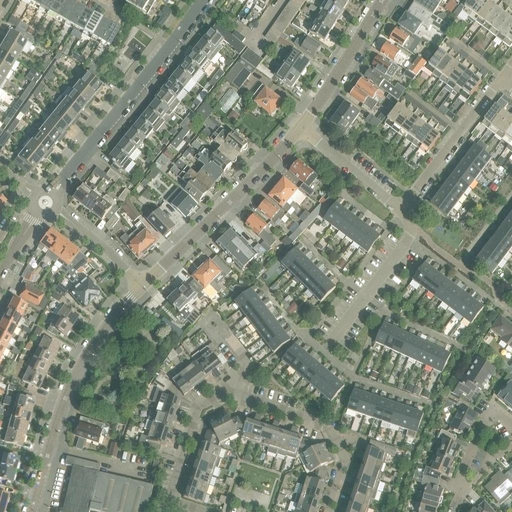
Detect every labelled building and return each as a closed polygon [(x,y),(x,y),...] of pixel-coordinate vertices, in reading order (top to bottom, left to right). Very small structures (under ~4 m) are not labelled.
[(32,0),(30,3),(39,8),(43,0),(32,0)] [(43,0),(39,8),(47,13),(54,0),(43,0)] [(54,0),(47,13),(56,18),(65,0),(54,0)] [(65,0),(56,18),(65,23),(75,4),(67,0),(65,0)] [(147,16),(151,8),(137,0),(128,0),(126,4),(147,16)] [(259,0),(256,6),(263,11),(270,0),(259,0)] [(299,10),(302,5),(295,0),(290,0),(289,3),(299,10)] [(347,0),(329,0),(328,2),(343,11),(349,1),(347,0)] [(415,0),(414,2),(433,15),(439,5),(431,0),(415,0)] [(469,0),(461,12),(468,17),(480,0),(469,0)] [(480,0),(468,17),(475,22),(489,3),(485,0),(480,0)] [(328,2),(322,12),(336,21),(343,11),(328,2)] [(432,16),(433,15),(414,2),(402,20),(400,20),(398,23),(399,24),(398,26),(414,36),(421,26),(427,30),(431,26),(447,37),(453,29),(446,25),(441,22),(432,16)] [(452,2),(445,10),(451,14),(457,6),(452,2)] [(289,3),(285,8),(296,15),(299,10),(289,3)] [(317,9),(306,3),(304,8),(314,14),(317,9)] [(475,22),(482,27),(496,8),(489,3),(475,22)] [(65,23),(73,27),(84,9),(75,4),(65,23)] [(169,17),(172,11),(165,7),(161,12),(169,17)] [(285,8),(282,13),(292,20),(296,15),(285,8)] [(482,27),(489,33),(503,14),(496,8),(482,27)] [(73,27),(82,32),(92,14),(84,9),(73,27)] [(322,12),(315,23),(330,31),(336,21),(322,12)] [(282,13),(278,18),(289,25),(292,20),(282,13)] [(82,32),(91,37),(101,19),(92,14),(82,32)] [(163,14),(156,24),(162,27),(169,18),(163,14)] [(489,33),(496,38),(510,19),(503,14),(489,33)] [(446,16),(441,22),(446,25),(450,19),(446,16)] [(9,18),(7,23),(16,28),(19,24),(9,18)] [(278,18),(275,23),(285,30),(289,25),(278,18)] [(91,37),(100,42),(110,24),(101,19),(91,37)] [(496,38),(502,43),(511,30),(511,20),(510,19),(496,38)] [(275,23),(272,28),(282,35),(283,34),(285,30),(275,23)] [(324,42),(330,31),(315,23),(309,33),(324,42)] [(19,24),(16,28),(24,33),(27,28),(19,24)] [(119,29),(110,24),(100,42),(109,47),(119,29)] [(206,37),(203,41),(218,53),(222,49),(219,47),(223,41),(235,51),(234,52),(239,56),(246,47),(242,44),(245,40),(235,32),(232,36),(217,24),(210,32),(209,31),(204,36),(206,37)] [(4,35),(1,40),(20,52),(26,43),(31,46),(35,40),(24,33),(16,28),(13,34),(9,32),(7,36),(4,35)] [(272,28),(268,33),(279,40),(280,37),(282,35),(272,28)] [(414,42),(409,38),(396,29),(393,34),(391,33),(389,36),(390,38),(389,39),(408,52),(414,42)] [(511,45),(511,30),(502,43),(509,48),(511,45)] [(453,37),(458,41),(462,35),(457,31),(453,37)] [(275,45),(276,43),(279,40),(268,33),(265,38),(275,45)] [(319,52),(321,49),(320,48),(321,47),(304,36),(301,42),(297,39),(294,45),(314,58),(317,53),(319,52)] [(280,37),(279,40),(276,43),(290,52),(294,47),(286,41),(280,37)] [(0,46),(1,46),(0,47),(0,51),(15,61),(20,52),(1,40),(0,42),(0,46)] [(195,49),(195,50),(210,63),(218,53),(203,41),(200,44),(199,43),(194,48),(195,49)] [(445,45),(451,50),(454,46),(448,41),(445,45)] [(396,64),(401,67),(404,61),(397,56),(400,52),(387,43),(386,44),(384,44),(382,47),(383,49),(380,54),(396,64)] [(478,47),(473,43),(469,48),(474,52),(478,48),(478,47)] [(451,50),(458,55),(461,51),(454,46),(451,50)] [(485,52),(480,48),(476,53),(481,57),(484,53),(485,52)] [(240,59),(245,62),(253,53),(248,49),(240,59)] [(202,73),(210,63),(195,50),(192,53),(191,52),(187,58),(188,59),(187,60),(200,70),(202,73)] [(0,64),(9,70),(15,61),(0,51),(0,64)] [(293,51),(284,65),(301,76),(310,63),(293,51)] [(425,70),(432,75),(446,56),(439,51),(425,70)] [(458,55),(465,60),(468,56),(461,51),(458,55)] [(426,63),(430,56),(425,52),(421,60),(426,63)] [(58,61),(62,56),(58,53),(53,58),(58,61)] [(245,62),(250,66),(258,57),(253,53),(245,62)] [(432,75),(439,81),(453,62),(446,56),(432,75)] [(465,60),(472,65),(475,61),(468,56),(465,60)] [(263,61),(258,57),(250,66),(254,69),(256,70),(259,65),(263,61)] [(374,70),(372,72),(387,83),(391,78),(392,79),(399,69),(390,62),(389,64),(378,57),(378,58),(376,58),(374,61),(375,62),(372,66),(374,67),(373,69),(374,70)] [(418,58),(409,72),(416,77),(426,64),(418,58)] [(47,59),(43,65),(47,68),(51,62),(47,59)] [(240,59),(237,64),(250,75),(254,69),(250,66),(245,62),(240,59)] [(180,69),(179,70),(192,80),(200,70),(187,60),(184,64),(183,63),(178,68),(180,69)] [(472,65),(479,71),(482,67),(475,61),(472,65)] [(439,81),(446,86),(460,67),(453,62),(439,81)] [(0,77),(4,79),(9,70),(0,64),(0,77)] [(237,91),(250,75),(237,64),(224,80),(237,91)] [(43,65),(39,71),(43,74),(47,68),(43,65)] [(274,75),(259,65),(256,70),(270,80),(274,75)] [(291,89),(301,76),(284,65),(275,78),(291,89)] [(48,72),(52,75),(56,69),(52,66),(48,72)] [(446,86),(453,91),(467,72),(460,67),(446,86)] [(489,72),(482,67),(479,71),(486,76),(489,72)] [(89,70),(78,82),(94,95),(101,86),(93,80),(96,76),(89,70)] [(172,79),(171,80),(184,90),(192,80),(179,70),(176,73),(175,72),(171,77),(172,79)] [(219,70),(212,80),(216,84),(224,74),(219,70)] [(387,83),(372,72),(369,70),(364,77),(388,95),(386,98),(395,105),(402,94),(387,83)] [(406,71),(403,76),(412,82),(416,77),(409,72),(406,71)] [(52,75),(48,72),(44,77),(48,80),(49,79),(52,75)] [(453,91),(460,96),(474,77),(467,72),(453,91)] [(34,77),(30,82),(34,85),(39,80),(34,77)] [(481,82),(474,77),(460,96),(467,101),(481,82)] [(164,88),(163,89),(176,100),(184,90),(171,80),(168,83),(167,82),(163,87),(164,88)] [(213,88),(216,84),(212,80),(208,84),(213,88)] [(362,80),(356,89),(372,100),(375,96),(380,100),(384,95),(362,80)] [(30,82),(26,88),(30,91),(34,85),(30,82)] [(91,99),(94,95),(78,82),(72,91),(89,105),(93,100),(91,99)] [(44,87),(40,84),(35,89),(40,92),(44,87)] [(397,84),(394,88),(402,94),(405,90),(397,84)] [(275,110),(281,102),(262,87),(251,100),(256,105),(257,106),(260,109),(262,109),(271,116),(271,115),(273,115),(275,112),(275,110)] [(61,96),(62,97),(80,112),(83,108),(85,109),(89,105),(72,91),(68,88),(61,96)] [(31,95),(35,98),(40,92),(35,89),(31,95)] [(155,100),(156,101),(156,100),(172,113),(178,105),(180,103),(176,100),(163,89),(160,93),(159,92),(155,97),(156,98),(155,100)] [(230,89),(216,107),(225,115),(239,96),(230,89)] [(376,104),(372,100),(356,89),(350,96),(371,111),(376,104)] [(22,94),(18,100),(22,103),(26,97),(22,94)] [(403,99),(410,104),(413,100),(406,95),(403,99)] [(503,95),(481,125),(487,130),(502,111),(502,112),(508,105),(507,104),(502,101),(505,97),(503,95)] [(77,115),(80,112),(62,97),(55,105),(58,107),(75,122),(79,117),(77,115)] [(18,109),(22,103),(18,100),(14,106),(18,109)] [(149,109),(148,110),(161,120),(165,115),(169,116),(172,113),(156,100),(156,101),(154,104),(152,103),(148,108),(149,109)] [(410,104),(417,110),(420,105),(413,100),(410,104)] [(27,101),(23,107),(27,110),(31,104),(27,101)] [(195,115),(194,116),(199,120),(204,124),(208,120),(209,118),(214,111),(205,103),(195,115)] [(250,105),(248,103),(242,111),(244,113),(250,105)] [(345,134),(359,115),(344,104),(330,123),(345,134)] [(384,124),(391,130),(405,111),(398,105),(384,124)] [(417,110),(424,115),(427,111),(420,105),(417,110)] [(23,116),(27,110),(23,107),(19,113),(23,116)] [(72,126),(75,122),(58,107),(51,116),(67,128),(70,124),(72,126)] [(385,109),(376,120),(380,123),(389,112),(385,109)] [(141,119),(141,120),(153,130),(161,120),(148,110),(145,114),(144,113),(140,118),(141,119)] [(232,111),(227,118),(234,124),(240,117),(232,111)] [(391,130),(398,135),(412,116),(405,111),(391,130)] [(424,115),(431,120),(434,116),(427,111),(424,115)] [(502,111),(487,130),(494,136),(509,116),(502,112),(502,111)] [(9,112),(5,118),(10,121),(14,115),(9,112)] [(191,112),(183,122),(187,125),(191,120),(194,116),(195,115),(191,112)] [(448,112),(445,116),(452,121),(455,117),(448,112)] [(376,130),(380,123),(376,120),(369,115),(365,121),(376,130)] [(63,132),(67,128),(51,116),(44,124),(62,138),(65,134),(63,132)] [(398,135),(405,140),(419,121),(412,116),(398,135)] [(431,120),(438,125),(441,121),(434,116),(431,120)] [(511,118),(509,116),(494,136),(501,141),(511,126),(511,118)] [(5,118),(1,124),(5,127),(10,121),(5,118)] [(15,119),(11,125),(15,128),(19,122),(15,119)] [(133,129),(133,130),(145,140),(153,130),(141,120),(137,124),(136,123),(132,128),(133,129)] [(215,133),(214,135),(239,155),(243,151),(245,151),(247,148),(247,146),(248,145),(247,144),(247,145),(233,133),(230,138),(208,120),(204,124),(215,133)] [(405,140),(412,146),(426,127),(419,121),(405,140)] [(448,126),(441,121),(438,125),(445,130),(448,126)] [(58,143),(62,138),(44,124),(38,133),(53,145),(56,141),(58,143)] [(11,125),(6,131),(10,133),(15,128),(11,125)] [(511,126),(501,141),(508,146),(511,140),(511,126)] [(186,127),(183,130),(178,136),(179,138),(182,140),(190,131),(186,127)] [(412,146),(419,150),(433,131),(426,127),(412,146)] [(236,159),(239,155),(214,135),(206,129),(203,133),(205,135),(210,139),(221,148),(217,153),(231,165),(232,164),(234,164),(236,162),(236,159)] [(125,139),(125,140),(137,150),(145,140),(133,130),(130,133),(128,132),(124,138),(125,139)] [(440,137),(433,131),(419,150),(426,156),(440,137)] [(50,149),(53,145),(38,133),(31,141),(48,155),(52,151),(50,149)] [(9,137),(4,134),(0,139),(0,146),(2,148),(9,137)] [(179,138),(178,136),(174,141),(180,146),(184,141),(182,140),(179,138)] [(117,149),(129,159),(137,150),(125,140),(122,143),(120,142),(116,147),(117,149)] [(44,160),(48,155),(31,141),(24,149),(39,162),(42,158),(44,160)] [(231,166),(231,165),(217,153),(213,157),(203,148),(202,149),(195,142),(191,146),(199,153),(198,154),(223,174),(227,170),(229,170),(231,168),(231,166)] [(463,152),(467,155),(468,154),(485,167),(491,159),(474,147),(470,152),(465,149),(463,152)] [(220,178),(223,174),(198,154),(197,155),(190,148),(186,152),(189,155),(205,167),(201,172),(215,184),(216,183),(218,183),(220,181),(220,178)] [(32,171),(39,162),(24,149),(13,163),(21,169),(23,170),(25,169),(26,168),(28,167),(32,171)] [(121,170),(129,159),(117,149),(114,153),(112,152),(108,157),(109,158),(109,159),(121,170)] [(457,159),(462,162),(463,162),(480,174),(485,167),(468,154),(467,155),(464,159),(460,156),(457,159)] [(170,162),(162,156),(157,162),(159,164),(161,162),(166,167),(170,162)] [(500,157),(496,163),(502,168),(507,162),(500,157)] [(215,185),(215,184),(201,172),(197,176),(179,161),(176,165),(183,171),(182,172),(207,193),(210,190),(213,190),(215,187),(215,185)] [(308,189),(318,177),(313,174),(298,162),(294,167),(292,167),(290,169),(290,172),(289,173),(303,184),(299,189),(310,197),(314,193),(308,189)] [(452,166),(457,170),(457,169),(474,181),(480,174),(463,162),(462,162),(459,166),(454,163),(452,166)] [(155,167),(151,171),(156,175),(157,176),(161,172),(160,171),(158,170),(155,167)] [(92,173),(102,181),(107,176),(106,175),(96,168),(92,173)] [(204,198),(207,193),(182,172),(181,174),(174,168),(170,172),(188,187),(184,191),(199,203),(200,203),(202,202),(204,200),(204,198)] [(446,173),(451,177),(452,176),(469,189),(474,181),(457,169),(457,170),(453,174),(449,170),(446,173)] [(110,170),(106,175),(107,176),(102,181),(112,188),(120,178),(110,170)] [(441,180),(446,184),(446,183),(463,196),(469,189),(452,176),(451,177),(448,181),(443,177),(441,180)] [(150,183),(145,179),(141,185),(145,188),(150,183)] [(284,180),(276,189),(290,200),(295,204),(303,195),(284,180)] [(83,207),(95,192),(99,185),(95,182),(93,186),(92,185),(89,190),(83,185),(72,199),(83,207)] [(435,188),(440,191),(441,190),(458,203),(463,196),(446,183),(446,184),(442,188),(438,185),(435,188)] [(497,189),(492,185),(489,189),(494,193),(497,189)] [(177,188),(166,201),(172,207),(178,212),(186,219),(197,206),(184,194),(177,188)] [(287,204),(290,200),(276,189),(269,197),(282,208),(281,209),(287,214),(292,208),(287,204)] [(119,200),(123,203),(126,200),(131,194),(126,190),(119,200)] [(430,195),(435,198),(435,197),(453,210),(458,203),(441,190),(440,191),(437,195),(432,192),(430,195)] [(152,197),(146,191),(142,194),(149,200),(152,197)] [(83,207),(92,214),(104,199),(95,192),(83,207)] [(105,218),(109,222),(114,216),(114,215),(116,214),(119,210),(114,206),(116,204),(106,196),(104,199),(92,214),(102,222),(105,218)] [(447,218),(453,210),(435,197),(435,198),(432,203),(427,199),(425,202),(430,206),(430,205),(447,218)] [(322,199),(318,203),(320,204),(325,208),(326,209),(327,209),(330,204),(326,201),(322,198),(322,199)] [(324,221),(331,227),(344,210),(343,209),(339,206),(342,201),(339,199),(335,204),(336,205),(331,212),(327,209),(326,209),(325,208),(321,214),(326,217),(324,221)] [(141,217),(127,201),(121,207),(134,223),(141,217)] [(281,221),(285,216),(279,211),(279,212),(266,201),(264,202),(262,202),(260,205),(260,207),(257,211),(275,225),(279,220),(281,221)] [(320,204),(310,215),(315,219),(321,214),(325,208),(320,204)] [(346,205),(343,209),(344,210),(331,227),(338,232),(351,215),(350,214),(346,211),(349,207),(346,205)] [(156,207),(151,211),(156,217),(150,222),(148,220),(148,221),(164,238),(170,232),(168,229),(172,225),(156,207)] [(435,217),(438,213),(431,208),(428,212),(435,217)] [(353,210),(350,214),(351,215),(338,232),(346,237),(358,221),(357,220),(353,217),(356,212),(353,210)] [(502,216),(507,220),(508,218),(511,221),(511,212),(509,217),(504,213),(502,216)] [(276,242),(268,236),(263,231),(267,226),(254,214),(245,225),(271,247),(276,242)] [(303,223),(300,226),(305,230),(315,219),(310,215),(303,223)] [(361,215),(357,220),(358,221),(346,237),(353,243),(366,226),(364,225),(360,222),(364,217),(361,215)] [(118,220),(114,216),(109,222),(104,228),(109,233),(118,220)] [(496,223),(501,227),(502,226),(511,233),(511,221),(508,218),(507,220),(504,224),(499,220),(496,223)] [(368,221),(364,225),(366,226),(353,243),(360,248),(373,231),(372,231),(367,227),(371,223),(368,221)] [(138,232),(134,236),(148,251),(149,251),(151,251),(154,249),(154,246),(158,243),(140,223),(135,227),(138,232)] [(292,234),(288,239),(292,242),(293,243),(301,235),(302,234),(305,230),(300,226),(299,227),(292,234)] [(375,226),(372,231),(373,231),(360,248),(368,254),(380,237),(375,233),(378,228),(375,226)] [(491,230),(496,234),(497,233),(511,244),(511,233),(502,226),(501,227),(498,231),(493,227),(491,230)] [(39,243),(36,248),(40,251),(44,247),(49,251),(59,238),(49,230),(39,243)] [(227,236),(225,238),(250,264),(253,267),(257,263),(254,260),(258,256),(234,230),(232,231),(230,231),(227,233),(227,236)] [(485,238),(490,241),(491,240),(508,253),(511,247),(511,244),(497,233),(496,234),(493,238),(488,235),(485,238)] [(147,252),(148,251),(134,236),(130,240),(126,235),(121,240),(138,260),(142,256),(144,257),(147,254),(147,252)] [(312,235),(307,239),(312,243),(316,239),(312,235)] [(49,251),(58,259),(68,245),(59,238),(49,251)] [(242,272),(250,264),(225,238),(223,240),(220,240),(217,242),(218,245),(217,245),(242,272)] [(288,239),(283,244),(287,248),(292,242),(288,239)] [(480,245),(485,249),(485,248),(502,260),(508,253),(491,240),(490,241),(487,245),(482,242),(480,245)] [(264,242),(259,246),(267,254),(271,249),(264,242)] [(282,264),(288,271),(303,256),(302,255),(298,251),(303,247),(300,244),(295,249),(296,250),(282,264)] [(68,245),(58,259),(55,262),(61,266),(59,270),(65,274),(67,272),(74,263),(76,264),(82,256),(68,245)] [(263,258),(267,254),(259,246),(258,245),(254,250),(263,258)] [(475,252),(480,255),(497,267),(502,260),(485,248),(485,249),(482,253),(477,249),(475,252)] [(307,251),(302,255),(303,256),(288,271),(295,277),(310,263),(308,261),(305,258),(310,254),(307,251)] [(491,275),(497,267),(480,255),(476,260),(472,256),(469,259),(475,263),(491,275)] [(87,260),(82,256),(76,264),(74,263),(67,272),(91,301),(95,298),(97,298),(100,296),(99,294),(100,294),(88,280),(86,282),(84,280),(81,282),(80,280),(79,281),(76,277),(76,276),(74,273),(80,268),(81,269),(87,263),(85,262),(87,260)] [(312,257),(308,261),(310,263),(295,277),(301,284),(316,269),(315,268),(311,264),(316,260),(312,257)] [(210,260),(201,269),(220,290),(223,286),(216,278),(221,273),(225,278),(231,272),(217,258),(212,263),(210,260)] [(412,281),(420,287),(433,269),(432,269),(427,265),(430,261),(428,259),(423,264),(424,265),(412,281)] [(341,270),(346,264),(340,260),(336,266),(341,270)] [(319,264),(315,268),(316,269),(301,284),(307,290),(322,275),(321,274),(317,270),(322,266),(319,264)] [(435,264),(432,269),(433,269),(420,287),(427,292),(440,275),(439,275),(434,271),(438,267),(435,264)] [(28,281),(30,276),(35,270),(32,268),(27,265),(20,278),(24,280),(28,281)] [(217,294),(220,290),(201,269),(192,277),(204,290),(209,285),(217,294)] [(325,270),(321,274),(322,275),(307,290),(314,296),(329,282),(327,280),(324,277),(328,273),(325,270)] [(443,270),(439,275),(440,275),(427,292),(434,298),(447,280),(446,279),(442,276),(445,272),(443,270)] [(88,304),(91,301),(67,272),(65,274),(65,275),(64,276),(75,289),(70,293),(83,309),(84,308),(86,308),(88,307),(88,304)] [(449,275),(446,279),(447,280),(434,298),(441,303),(454,286),(453,285),(449,282),(452,278),(449,275)] [(331,276),(327,280),(329,282),(314,296),(320,303),(335,288),(329,283),(334,278),(331,276)] [(457,281),(453,285),(454,286),(441,303),(449,309),(462,291),(460,290),(456,287),(459,283),(457,281)] [(185,284),(177,292),(189,305),(197,296),(201,300),(204,297),(190,283),(187,286),(185,284)] [(53,291),(54,292),(62,298),(67,291),(58,284),(53,291)] [(235,303),(241,310),(257,298),(256,297),(253,292),(258,288),(256,285),(250,290),(250,291),(235,303)] [(278,290),(274,285),(269,289),(274,294),(278,290)] [(42,298),(43,295),(24,286),(18,297),(37,307),(42,298)] [(231,287),(228,289),(236,296),(239,294),(242,291),(240,287),(236,286),(233,289),(231,287)] [(464,286),(460,290),(462,291),(449,309),(456,314),(469,297),(467,296),(463,293),(466,288),(464,286)] [(471,291),(467,296),(469,297),(456,314),(463,320),(476,302),(475,301),(471,298),(474,294),(471,291)] [(65,301),(62,298),(54,292),(50,297),(61,306),(65,301)] [(179,313),(189,305),(177,292),(167,301),(179,313)] [(261,293),(256,297),(257,298),(241,310),(246,318),(262,305),(261,304),(259,300),(264,296),(261,293)] [(478,297),(475,301),(476,302),(463,320),(470,325),(483,308),(478,303),(481,299),(478,297)] [(42,298),(37,307),(43,311),(48,301),(42,298)] [(12,299),(7,310),(20,317),(26,306),(12,299)] [(267,300),(261,304),(262,305),(246,318),(251,325),(268,312),(267,311),(264,307),(269,303),(267,300)] [(286,310),(290,307),(284,301),(280,304),(286,310)] [(51,314),(56,317),(70,327),(77,317),(63,307),(62,308),(57,305),(51,314)] [(297,310),(292,305),(290,307),(286,311),(291,316),(297,310)] [(272,307),(267,311),(268,312),(251,325),(257,332),(273,320),(272,318),(269,314),(275,310),(272,307)] [(7,310),(1,320),(15,327),(20,317),(7,310)] [(192,327),(200,317),(200,316),(194,311),(186,320),(192,327)] [(277,314),(272,318),(273,320),(257,332),(262,339),(279,327),(278,325),(275,321),(280,317),(277,314)] [(64,337),(70,327),(56,317),(49,327),(64,337)] [(511,349),(511,325),(511,326),(500,317),(490,330),(502,339),(500,341),(511,349)] [(375,343),(384,347),(393,328),(392,327),(387,325),(389,320),(386,319),(383,324),(384,325),(375,343)] [(1,320),(0,322),(0,333),(10,338),(15,327),(1,320)] [(283,321),(278,325),(279,327),(262,339),(268,346),(284,334),(283,332),(280,328),(285,324),(283,321)] [(394,322),(392,327),(393,328),(384,347),(392,351),(401,332),(400,331),(395,329),(397,324),(394,322)] [(402,326),(400,331),(401,332),(392,351),(400,355),(409,335),(408,335),(403,332),(405,328),(402,326)] [(288,328),(283,332),(284,334),(268,346),(273,354),(290,341),(285,335),(290,331),(288,328)] [(42,339),(37,349),(53,357),(58,346),(42,338),(45,333),(36,329),(33,335),(42,339)] [(410,330),(408,335),(409,335),(400,355),(408,359),(417,339),(416,339),(412,337),(414,332),(410,330)] [(0,333),(0,346),(4,349),(10,338),(0,333)] [(408,359),(417,363),(426,343),(424,342),(426,338),(422,336),(422,335),(418,334),(416,339),(417,339),(408,359)] [(16,341),(22,345),(25,340),(18,336),(16,341)] [(426,338),(424,342),(426,343),(417,363),(425,366),(434,347),(432,346),(428,344),(430,339),(426,338)] [(282,361),(289,368),(302,352),(302,351),(298,348),(302,343),(298,340),(294,345),(295,346),(282,361)] [(435,341),(432,346),(434,347),(425,366),(433,370),(442,351),(440,350),(436,348),(438,343),(435,341)] [(203,357),(202,357),(214,372),(212,374),(214,377),(219,373),(217,371),(222,366),(216,359),(221,355),(212,344),(200,353),(203,357)] [(443,345),(440,350),(442,351),(433,370),(441,374),(451,355),(444,351),(446,347),(443,345)] [(305,346),(302,351),(302,352),(289,368),(296,373),(309,357),(308,356),(304,353),(308,349),(305,346)] [(37,349),(32,360),(48,368),(53,357),(37,349)] [(312,352),(308,356),(309,357),(296,373),(303,379),(316,363),(315,362),(311,359),(315,355),(312,352)] [(202,357),(195,363),(206,378),(212,374),(214,372),(202,357)] [(319,358),(315,362),(316,363),(303,379),(310,385),(323,369),(322,368),(318,365),(322,360),(319,358)] [(457,383),(462,386),(459,390),(460,392),(466,396),(468,395),(471,392),(472,392),(475,387),(482,391),(495,370),(477,359),(466,377),(462,375),(457,383)] [(32,360),(27,371),(42,378),(48,368),(32,360)] [(195,363),(187,369),(199,384),(197,386),(199,389),(203,385),(201,382),(206,378),(195,363)] [(326,363),(322,368),(323,369),(310,385),(317,391),(330,375),(328,373),(325,370),(329,366),(326,363)] [(153,379),(156,381),(161,373),(162,371),(159,369),(157,373),(155,375),(155,376),(153,379)] [(187,369),(180,375),(191,390),(197,386),(199,384),(187,369)] [(332,369),(328,373),(330,375),(317,391),(323,397),(337,381),(336,380),(332,376),(336,372),(332,369)] [(37,389),(42,378),(27,371),(21,382),(37,389)] [(376,381),(378,374),(372,372),(370,378),(376,381)] [(511,408),(511,384),(511,385),(511,384),(511,372),(510,375),(505,381),(509,385),(499,397),(511,408)] [(161,373),(155,381),(167,389),(171,384),(164,379),(166,376),(161,373)] [(184,396),(191,390),(180,375),(172,381),(184,396)] [(340,375),(336,380),(337,381),(323,397),(330,403),(344,387),(339,382),(343,378),(340,375)] [(164,393),(167,389),(155,381),(150,389),(155,392),(157,389),(164,393)] [(411,394),(414,387),(408,384),(405,391),(411,394)] [(347,410),(356,413),(363,394),(362,393),(357,392),(359,386),(355,385),(353,391),(354,391),(347,410)] [(418,397),(421,390),(415,387),(412,394),(418,397)] [(364,388),(362,393),(363,394),(356,413),(365,416),(372,397),(370,396),(365,394),(367,389),(364,388)] [(372,391),(370,396),(372,397),(365,416),(373,419),(380,399),(379,399),(374,397),(376,392),(372,391)] [(428,400),(431,394),(425,391),(422,397),(428,400)] [(380,393),(379,399),(380,399),(373,419),(382,422),(389,402),(387,402),(382,400),(384,395),(380,393)] [(474,421),(477,416),(466,410),(469,405),(450,393),(446,401),(460,408),(449,428),(465,436),(473,420),(474,421)] [(161,395),(158,404),(177,411),(180,401),(161,395)] [(16,396),(13,408),(30,412),(33,401),(16,396)] [(389,396),(387,402),(389,402),(382,422),(391,425),(397,405),(396,405),(391,403),(393,398),(389,396)] [(397,399),(396,405),(397,405),(391,425),(399,428),(406,408),(404,408),(399,406),(401,401),(397,399)] [(406,402),(404,408),(406,408),(399,428),(408,431),(415,411),(413,411),(408,409),(410,404),(406,402)] [(175,417),(177,411),(158,404),(155,413),(174,420),(173,423),(176,424),(178,418),(175,417)] [(414,405),(413,411),(415,411),(408,431),(416,434),(423,414),(416,412),(418,406),(414,405)] [(13,408),(10,419),(27,424),(30,412),(13,408)] [(239,432),(243,433),(247,422),(236,419),(231,421),(226,411),(207,420),(212,430),(207,433),(203,444),(214,447),(217,439),(219,444),(237,435),(237,433),(239,432)] [(155,413),(152,423),(171,429),(173,423),(174,420),(155,413)] [(77,430),(76,436),(77,436),(77,438),(79,438),(76,449),(82,451),(86,440),(98,444),(101,436),(104,437),(106,437),(109,428),(109,427),(105,425),(104,425),(83,419),(80,418),(77,430)] [(10,419),(7,431),(24,435),(27,424),(10,419)] [(241,439),(250,442),(256,423),(260,425),(261,421),(255,419),(254,423),(247,420),(247,422),(243,433),(241,439)] [(144,430),(149,431),(168,438),(167,441),(170,442),(172,436),(169,435),(171,429),(152,423),(147,421),(144,430)] [(250,442),(259,445),(265,426),(260,425),(256,423),(250,442)] [(272,429),(265,426),(259,445),(268,448),(274,429),(278,431),(279,427),(273,425),(272,429)] [(276,456),(276,455),(283,433),(278,431),(274,429),(268,448),(267,453),(276,456)] [(21,447),(24,435),(7,431),(4,443),(21,447)] [(149,431),(147,437),(145,441),(161,446),(165,447),(167,441),(168,438),(149,431)] [(285,458),(286,457),(293,436),(296,437),(297,433),(291,431),(290,435),(283,433),(276,455),(285,458)] [(443,441),(437,455),(452,462),(455,456),(456,456),(459,447),(454,445),(457,437),(440,431),(437,439),(443,441)] [(159,452),(161,446),(145,441),(147,437),(141,436),(138,445),(159,452)] [(296,457),(298,451),(302,440),(303,439),(296,437),(293,436),(286,457),(295,460),(296,457)] [(315,477),(314,480),(324,483),(327,473),(324,467),(334,462),(325,444),(315,449),(312,443),(302,440),(298,451),(296,457),(298,458),(301,456),(310,474),(313,473),(315,477)] [(367,448),(364,454),(364,457),(383,463),(386,454),(394,457),(396,449),(370,441),(368,448),(367,448)] [(112,443),(108,456),(116,458),(118,450),(119,445),(112,443)] [(220,449),(214,447),(203,444),(202,443),(199,452),(217,459),(220,449)] [(221,460),(217,459),(199,452),(196,462),(214,468),(218,469),(221,460)] [(363,460),(361,466),(380,472),(383,463),(364,457),(364,454),(361,453),(359,459),(363,460)] [(0,454),(0,466),(14,470),(17,459),(0,454)] [(416,469),(414,475),(436,480),(439,474),(447,477),(451,469),(450,468),(452,462),(437,455),(431,470),(426,467),(424,471),(416,469)] [(94,511),(146,511),(148,508),(153,486),(99,474),(101,465),(67,458),(65,465),(74,467),(63,511),(89,511),(90,511),(94,511)] [(196,462),(193,470),(211,476),(214,468),(196,462)] [(0,479),(11,482),(14,470),(0,466),(0,479)] [(361,466),(358,473),(358,475),(377,481),(380,472),(361,466)] [(193,470),(190,480),(208,486),(211,476),(193,470)] [(377,482),(377,481),(358,475),(358,473),(356,472),(354,477),(357,478),(355,484),(377,491),(380,483),(377,482)] [(485,489),(500,506),(511,494),(511,477),(508,473),(503,477),(501,474),(485,489)] [(426,488),(422,501),(439,506),(443,490),(433,487),(436,480),(414,475),(412,481),(421,484),(420,486),(426,488)] [(306,477),(303,487),(322,493),(325,483),(324,483),(314,480),(306,477)] [(190,480),(187,489),(205,495),(208,486),(190,480)] [(355,484),(353,491),(352,493),(374,501),(377,491),(355,484)] [(303,487),(300,496),(319,502),(322,493),(303,487)] [(202,504),(205,495),(187,489),(184,498),(202,504)] [(374,501),(352,493),(353,491),(350,490),(348,496),(351,497),(349,503),(368,509),(371,500),(374,501)] [(294,504),(297,505),(316,511),(319,502),(300,496),(297,495),(294,504)] [(437,511),(439,506),(422,501),(419,511),(418,511),(417,511),(437,511)] [(493,511),(484,502),(474,510),(471,511),(493,511)] [(349,503),(347,510),(346,511),(345,511),(366,511),(368,509),(349,503)]
